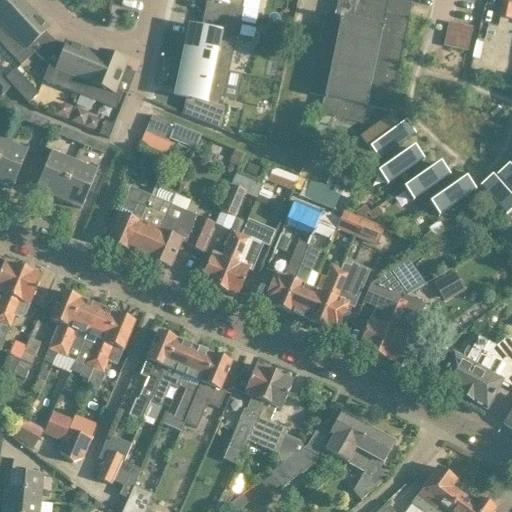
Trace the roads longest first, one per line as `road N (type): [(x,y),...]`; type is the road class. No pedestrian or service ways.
road 1 (residential): [(511,453),(362,364),(150,281)]
road 2 (unclassified): [(96,441),(150,281)]
road 3 (residential): [(153,0),(143,48),(68,24),(46,0)]
road 4 (residential): [(150,281),(0,226)]
